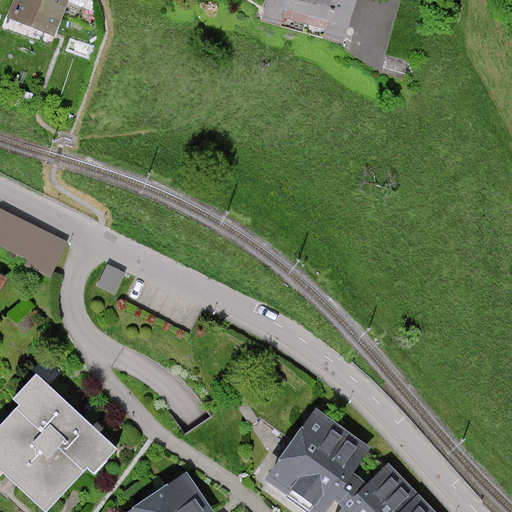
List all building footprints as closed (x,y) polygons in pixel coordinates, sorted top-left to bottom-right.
[(68,0),(14,0),(8,17),(55,35),(68,0)] [(355,0),(266,0),(261,20),(344,42),(355,0)] [(25,265),(50,277),(68,241),(0,208),(0,245),(28,259),(25,265)] [(126,273),(107,264),(97,286),(115,295),(126,273)] [(119,449),(36,374),(13,399),(20,405),(0,426),(0,470),(45,511),(46,511),(87,468),(95,475),(119,449)] [(302,511),(333,511),(390,471),(315,414),(263,483),(302,511)] [(333,511),(428,511),(390,471),(333,511)] [(213,511),(187,472),(127,511),(213,511)]
